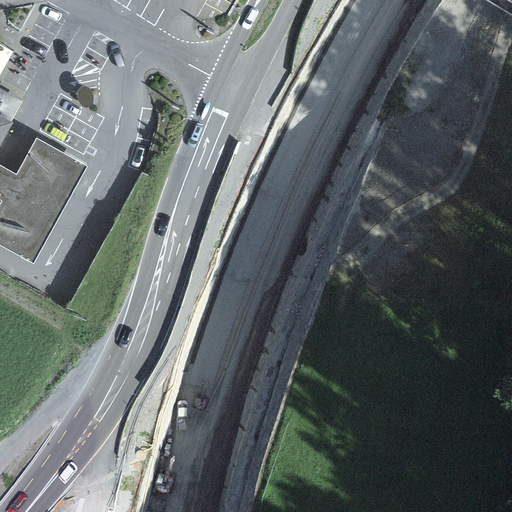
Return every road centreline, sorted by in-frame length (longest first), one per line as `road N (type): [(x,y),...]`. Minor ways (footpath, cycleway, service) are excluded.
road 1 (trunk): [(184,511),(277,217),(393,0)]
road 2 (primary): [(21,511),(114,382),(234,87)]
road 3 (track): [(483,0),(438,80),(398,123),(345,149)]
road 4 (unclassified): [(234,87),(80,0)]
